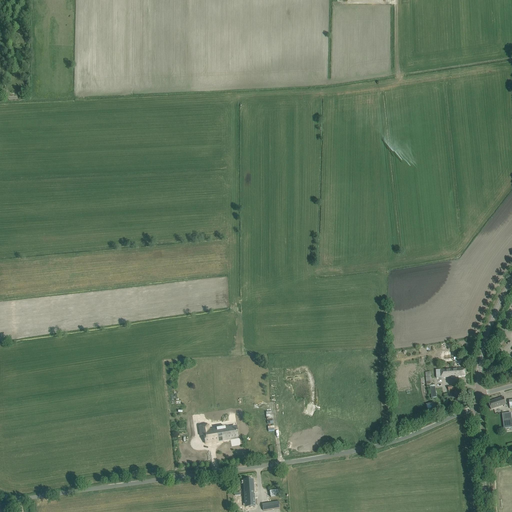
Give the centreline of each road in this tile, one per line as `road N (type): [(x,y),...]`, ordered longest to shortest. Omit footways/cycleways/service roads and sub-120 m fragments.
road 1 (unclassified): [(478,401),(392,441),(332,455),(27,498),(0,494)]
road 2 (tertiary): [(478,401),(492,313),(511,279)]
